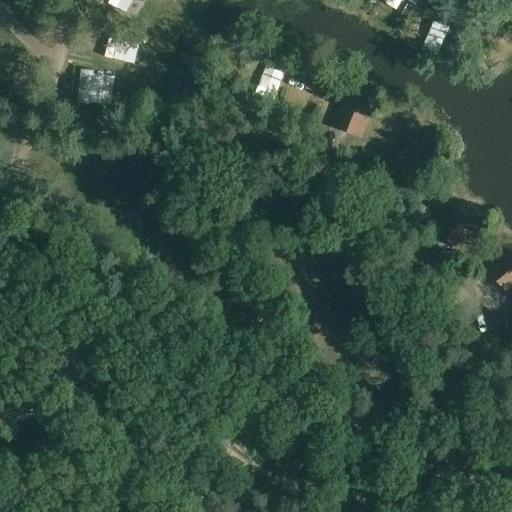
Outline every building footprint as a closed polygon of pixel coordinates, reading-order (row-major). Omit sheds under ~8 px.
[(107,0),(132,13),(138,0),(107,0)] [(414,8),(407,4),(401,14),(408,18),(414,8)] [(459,18),(449,13),(444,23),(455,28),(459,18)] [(0,42),(6,45),(10,35),(0,30),(0,42)] [(265,60),(252,87),(277,100),(290,72),(265,60)] [(77,96),(109,98),(110,73),(78,72),(77,96)] [(364,138),(375,110),(344,98),(333,126),(364,138)] [(419,182),(438,157),(412,138),(393,162),(419,182)] [(459,251),(480,227),(455,205),(434,230),(459,251)] [(196,253),(183,243),(162,269),(176,280),(196,253)] [(511,292),(511,249),(488,269),(509,294),(511,292)] [(397,326),(387,330),(391,340),(401,336),(397,326)] [(82,397),(122,376),(111,354),(71,376),(82,397)] [(233,452),(266,422),(251,404),(217,434),(233,452)]
